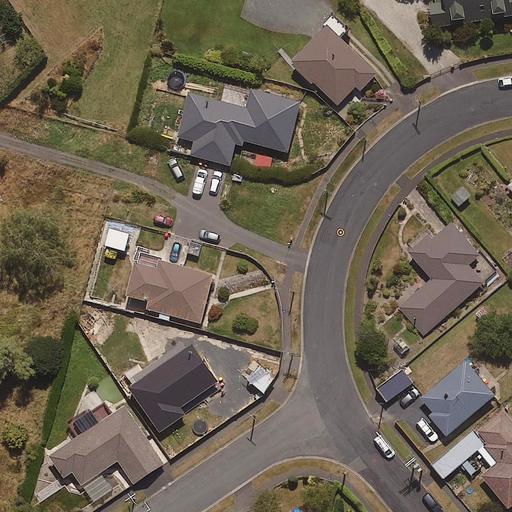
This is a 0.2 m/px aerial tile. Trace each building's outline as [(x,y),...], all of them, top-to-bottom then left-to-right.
[(511,16),(511,0),(432,0),(434,26),(456,25),(455,19),(467,18),(467,25),(481,24),(481,18),(511,16)] [(348,28),(335,15),(292,61),(338,104),(356,85),(361,90),(377,72),(340,37),(348,28)] [(302,100),(252,87),(243,121),(222,115),(215,142),(234,148),(236,138),(288,152),(302,100)] [(480,254),(452,223),(434,238),(430,234),(409,252),(432,278),(399,307),(423,335),(484,282),(468,264),(480,254)] [(130,234),(111,229),(106,245),(125,250),(130,234)] [(149,308),(160,311),(158,318),(169,321),(171,314),(200,322),(214,274),(138,253),(127,294),(151,300),(149,308)] [(128,374),(133,382),(128,386),(159,432),(194,409),(189,402),(207,391),(181,351),(144,376),(139,368),(128,374)] [(475,355),(421,397),(432,410),(428,413),(447,435),(507,389),(475,355)] [(275,377),(253,360),(241,374),(264,392),(275,377)] [(413,382),(403,370),(378,388),(387,401),(413,382)] [(112,412),(104,401),(68,425),(76,436),(50,454),(64,476),(73,470),(97,507),(116,495),(101,471),(118,459),(134,482),(163,463),(124,404),(112,412)] [(473,476),(479,472),(508,507),(511,504),(511,418),(503,408),(433,465),(444,477),(462,463),(473,476)]
